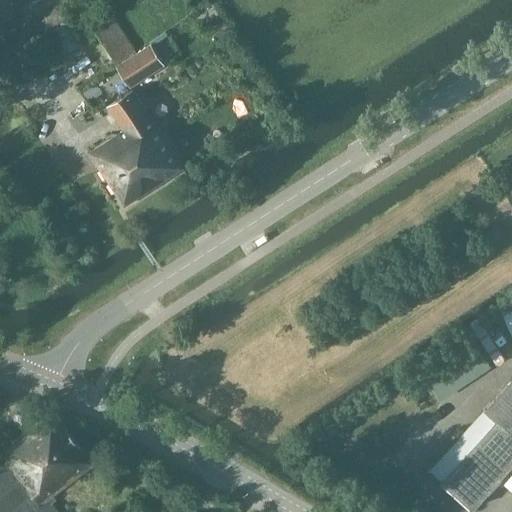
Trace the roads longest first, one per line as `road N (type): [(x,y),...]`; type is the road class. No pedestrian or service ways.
road 1 (tertiary): [(58,383),(71,350),(93,328),(511,58)]
road 2 (tertiary): [(292,511),(58,383)]
